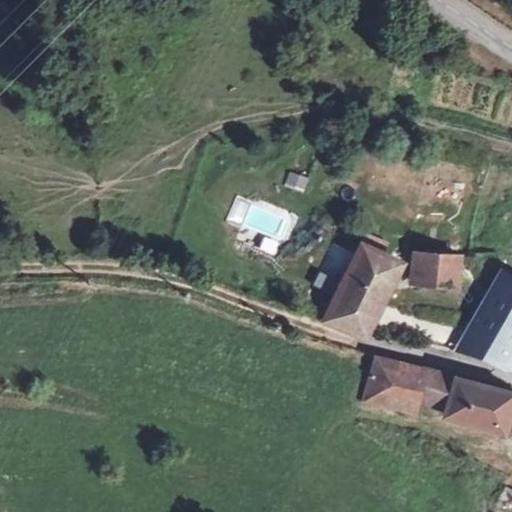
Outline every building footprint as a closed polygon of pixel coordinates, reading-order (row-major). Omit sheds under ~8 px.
[(284,187),(304,191),(307,175),(287,171),(284,187)] [(395,258),(362,242),(322,317),(357,332),(395,258)] [(417,255),(415,267),(414,280),(440,283),(440,281),(442,256),(417,255)] [(454,255),(442,256),(440,281),(452,282),(454,255)] [(511,274),(501,268),(472,326),(508,345),(503,356),(511,357),(511,274)] [(508,345),(472,326),(460,348),(501,359),(503,356),(508,345)] [(427,370),(375,357),(366,403),(417,416),(419,407),(427,370)] [(453,377),(427,370),(419,407),(445,413),(453,377)] [(511,406),(511,392),(453,377),(445,413),(507,429),(511,406)] [(511,511),(511,485),(499,507),(506,511),(511,511)]
